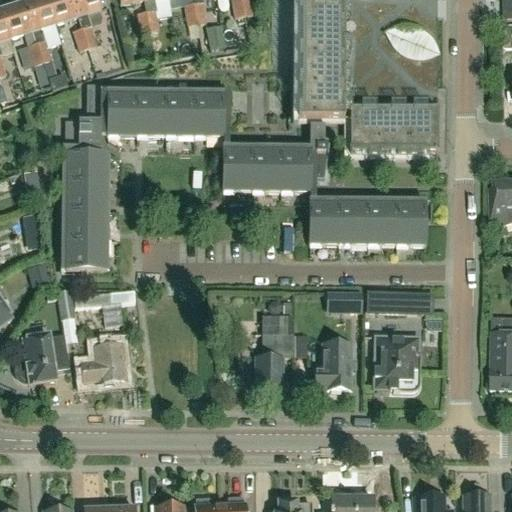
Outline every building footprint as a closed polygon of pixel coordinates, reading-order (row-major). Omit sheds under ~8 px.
[(54,29),(45,0),(23,8),(32,36),(35,47),(42,67),(50,65),(40,33),(54,29)] [(77,22),(70,0),(46,0),(45,0),(54,29),(77,22)] [(100,14),(95,0),(70,0),(77,22),(80,33),(87,53),(95,50),(89,31),(90,30),(87,19),(100,14)] [(142,0),(118,0),(120,8),(143,4),(142,0)] [(167,0),(142,0),(143,4),(145,16),(149,37),(158,35),(155,22),(170,19),(167,0)] [(190,0),(192,8),(196,29),(205,27),(201,6),(202,6),(200,0),(190,0)] [(227,0),(228,3),(230,2),(234,23),(243,22),(239,1),(238,0),(227,0)] [(247,0),(243,0),(239,1),(243,22),(251,20),(247,0)] [(290,0),(291,123),(343,123),(343,114),(349,114),(349,159),(350,159),(350,156),(367,156),(367,159),(379,159),(379,156),(395,156),(395,159),(419,159),(419,156),(437,156),(437,0),(290,0)] [(511,22),(511,0),(502,0),(503,23),(511,22)] [(32,36),(23,8),(0,14),(0,15),(9,43),(32,36)] [(196,29),(192,8),(182,9),(186,31),(196,29)] [(0,46),(9,43),(0,15),(0,80),(5,79),(0,62),(0,58),(1,58),(0,56),(0,46)] [(149,37),(145,16),(136,17),(140,38),(149,37)] [(511,28),(503,29),(503,52),(511,52),(511,28)] [(221,29),(205,32),(208,43),(223,40),(221,29)] [(87,53),(80,33),(72,35),(78,56),(87,53)] [(223,40),(208,43),(210,53),(225,50),(223,40)] [(42,67),(35,47),(26,50),(33,70),(42,67)] [(103,54),(107,77),(119,74),(114,52),(103,54)] [(47,83),(51,95),(67,90),(63,78),(47,83)] [(65,153),(62,153),(62,154),(100,154),(100,90),(88,91),(87,126),(79,126),(79,127),(66,126),(65,153)] [(223,102),(107,101),(106,142),(223,143),(223,102)] [(221,156),(220,196),(309,196),(309,183),(323,183),(323,150),(323,130),(308,130),(308,156),(221,156)] [(107,160),(67,159),(64,276),(105,277),(107,160)] [(36,176),(22,178),(25,195),(39,193),(36,176)] [(511,186),(505,187),(505,193),(489,194),(490,226),(491,226),(493,233),(511,227),(511,186)] [(307,208),(307,249),(425,250),(425,210),(307,208)] [(73,321),(70,294),(55,296),(59,323),(73,321)] [(104,331),(122,329),(119,298),(100,300),(101,306),(102,306),(104,331)] [(361,298),(341,298),(340,316),(360,316),(361,298)] [(432,300),(408,299),(368,298),(367,317),(407,318),(432,319),(432,300)] [(265,308),(265,312),(269,315),(274,315),(279,312),(279,308),(274,305),(269,305),(265,308)] [(281,305),(280,321),(289,321),(289,306),(281,305)] [(0,330),(11,323),(0,306),(0,330)] [(290,362),(290,339),(291,321),(289,321),(280,321),(261,321),(260,362),(254,362),(254,393),(282,394),(282,363),(282,362),(290,362)] [(439,335),(440,323),(424,322),(423,334),(439,335)] [(491,333),(490,396),(511,396),(511,338),(500,338),(500,333),(491,333)] [(80,369),(82,388),(96,387),(96,388),(124,385),(120,339),(109,340),(110,351),(93,352),(94,367),(80,369)] [(292,339),(290,339),(290,362),(305,362),(306,341),(292,340),(292,339)] [(48,343),(48,341),(22,345),(25,367),(21,369),(18,373),(18,378),(20,382),(24,385),(28,385),(29,390),(55,386),(54,376),(69,374),(64,340),(48,343)] [(373,394),(393,394),(392,396),(411,397),(415,396),(418,393),(419,389),(420,360),(418,359),(419,342),(375,341),(373,394)] [(315,375),(314,393),(326,393),(326,394),(351,395),(351,377),(354,377),(354,367),(352,367),(352,350),(322,349),(321,375),(315,375)] [(461,511),(489,511),(489,499),(462,499),(461,511)] [(443,511),(443,500),(412,501),(412,511),(443,511)] [(329,511),(371,511),(372,501),(330,501),(329,511)] [(228,503),(228,509),(219,509),(219,511),(244,511),(245,508),(243,508),(243,502),(228,503)] [(210,503),(195,504),(195,510),(193,510),(193,511),(219,511),(219,509),(210,509),(210,503)]
